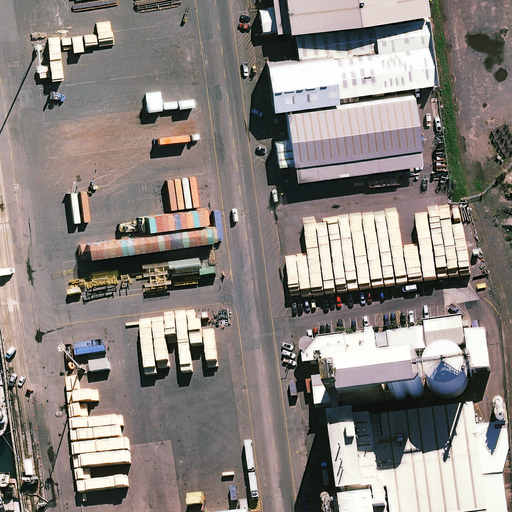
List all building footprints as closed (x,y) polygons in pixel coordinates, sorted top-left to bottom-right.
[(295,28),(426,10),(425,0),(275,0),(280,30),(295,28)] [(330,51),(430,37),(426,10),(295,28),(299,55),(330,51)] [(430,37),(330,51),(336,92),(436,78),(430,37)] [(271,106),(286,104),(336,96),(336,92),(330,51),(299,55),(264,60),(271,106)] [(336,96),(286,104),(294,160),(417,143),(409,86),(336,96)] [(452,215),(451,200),(441,200),(442,216),(452,215)] [(427,239),(422,204),(376,210),(376,209),(285,221),(290,257),(427,239)] [(475,246),(459,250),(463,264),(478,260),(475,246)] [(457,313),(424,317),(424,322),(427,343),(461,338),(457,313)] [(391,348),(427,343),(424,322),(388,326),(391,348)] [(378,352),(375,329),(318,336),(303,352),(305,362),(378,352)] [(493,334),(476,337),(483,377),(500,373),(493,334)] [(458,406),(461,406),(464,406),(466,405),(469,404),(471,403),(473,402),(475,400),(477,398),(478,397),(480,394),(481,392),(482,390),(483,387),(483,385),(483,382),(483,379),(483,377),(482,374),(481,372),(480,370),(478,368),(477,366),(475,364),(473,362),(471,361),(468,360),(466,359),(463,358),(461,358),(458,358),(456,358),(453,359),(448,360),(446,362),(444,363),(442,365),(441,367),(439,369),(438,371),(437,373),(436,376),(435,378),(435,381),(435,383),(435,386),(436,389),(437,391),(438,393),(439,395),(441,398),(442,399),(444,401),(446,403),(448,404),(451,405),(453,406),(456,406),(458,406)] [(110,370),(108,360),(90,362),(91,372),(110,370)] [(324,412),(363,414),(438,407),(428,366),(320,382),(324,412)] [(482,427),(479,407),(364,420),(376,511),(511,511),(508,475),(504,429),(482,427)]
